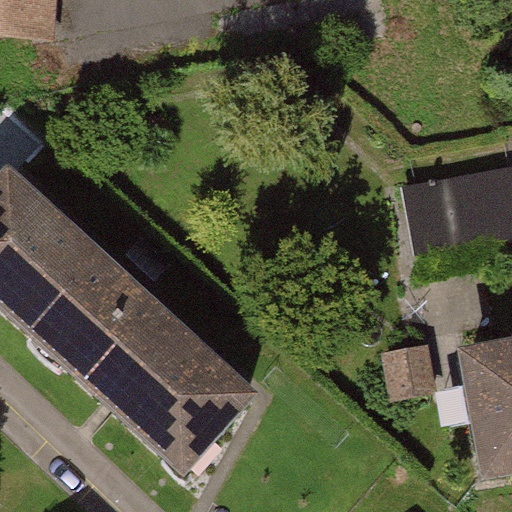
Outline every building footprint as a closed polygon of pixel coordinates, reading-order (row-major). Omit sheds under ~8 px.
[(37,0),(0,0),(0,34),(35,37),(37,0)] [(57,72),(15,77),(18,97),(59,92),(57,72)] [(511,162),(396,185),(411,263),(511,243),(511,162)] [(0,183),(0,340),(161,492),(237,402),(0,183)] [(423,350),(391,357),(399,402),(432,395),(423,350)] [(511,352),(469,361),(490,477),(511,472),(511,352)]
